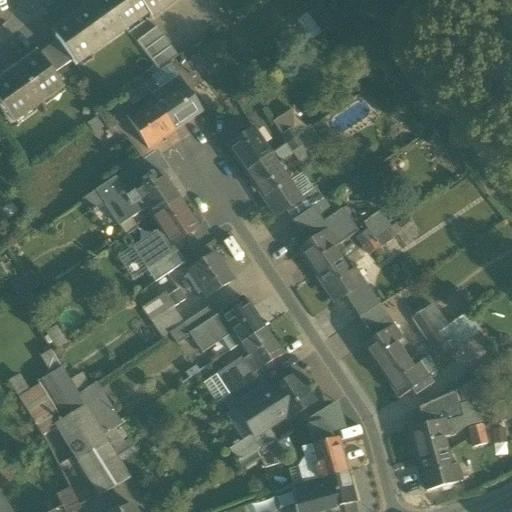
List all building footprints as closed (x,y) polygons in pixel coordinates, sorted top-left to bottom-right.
[(72,62),(76,67),(147,16),(151,21),(179,0),(97,0),(51,33),(58,43),(72,62)] [(321,4),(306,14),(321,35),(335,26),(321,4)] [(321,35),(306,14),(296,20),(310,42),(321,35)] [(137,43),(158,71),(177,57),(156,28),(137,43)] [(58,43),(48,50),(38,57),(53,76),(62,69),(72,62),(58,43)] [(0,82),(0,106),(13,124),(62,89),(53,76),(38,57),(37,55),(0,82)] [(150,78),(151,79),(158,89),(177,77),(169,65),(150,78)] [(150,95),(157,105),(184,87),(177,77),(158,89),(150,95)] [(360,77),(345,77),(345,95),(359,95),(360,77)] [(151,79),(143,84),(150,95),(158,89),(151,79)] [(142,100),(150,95),(143,84),(135,90),(142,100)] [(184,87),(157,105),(175,132),(202,114),(184,87)] [(321,95),(311,103),(321,117),(332,109),(321,95)] [(148,150),(175,132),(157,105),(130,123),(148,150)] [(271,124),(280,137),(291,129),(297,138),(307,131),(292,110),(271,124)] [(307,131),(297,138),(303,146),(291,154),(293,156),(297,163),(325,144),(314,127),(307,131)] [(280,137),(286,146),(297,138),(291,129),(280,137)] [(441,140),(433,129),(420,139),(429,150),(441,140)] [(225,148),(243,174),(270,156),(252,130),(225,148)] [(286,146),(291,154),(303,146),(297,138),(286,146)] [(286,146),(270,156),(277,166),(293,156),(291,154),(286,146)] [(277,166),(270,156),(243,174),(262,203),(273,219),(285,212),(299,202),(299,201),(288,185),(289,185),(288,183),(277,166)] [(302,174),(288,183),(289,185),(288,185),(299,201),(314,191),(302,174)] [(135,192),(134,193),(147,212),(152,220),(178,203),(160,175),(135,192)] [(94,193),(102,204),(122,191),(121,190),(114,179),(94,193)] [(143,214),(147,212),(134,193),(129,185),(121,190),(122,191),(102,204),(104,206),(119,229),(142,213),(143,214)] [(285,212),(292,222),(323,201),(316,190),(314,191),(299,201),(299,202),(285,212)] [(102,204),(94,193),(81,202),(90,216),(104,206),(102,204)] [(331,213),(323,201),(292,222),(299,234),(307,229),(320,220),(331,213)] [(152,220),(159,230),(171,248),(175,245),(197,230),(178,203),(152,220)] [(341,212),(322,224),(338,247),(356,234),(341,212)] [(357,239),(362,247),(385,232),(391,228),(380,212),(363,224),(368,232),(357,239)] [(322,224),(320,220),(299,234),(307,245),(314,241),(309,233),(322,224)] [(333,250),(338,247),(322,224),(309,233),(314,241),(307,245),(297,252),(315,279),(316,278),(340,262),(333,250)] [(180,253),(175,245),(171,248),(159,230),(130,250),(146,273),(147,274),(177,254),(178,255),(180,253)] [(391,242),(385,232),(362,247),(369,257),(380,249),(391,242)] [(146,273),(130,250),(117,258),(132,282),(146,273)] [(147,274),(154,285),(184,265),(178,255),(177,254),(147,274)] [(186,274),(205,302),(233,284),(214,256),(186,274)] [(349,276),(340,262),(316,278),(335,307),(346,299),(364,287),(354,272),(349,276)] [(32,271),(11,286),(23,307),(37,297),(33,291),(41,285),(32,271)] [(346,299),(351,306),(369,294),(364,287),(346,299)] [(445,310),(465,297),(460,289),(440,302),(445,310)] [(166,300),(173,310),(184,302),(177,293),(166,300)] [(173,310),(166,300),(163,294),(140,310),(151,325),(172,311),(173,310)] [(359,319),(378,307),(369,294),(351,306),(359,319)] [(222,401),(230,412),(237,407),(267,387),(258,373),(283,356),(265,329),(249,305),(241,310),(238,306),(216,321),(190,338),(202,357),(222,343),(227,340),(228,339),(232,336),(239,347),(247,358),(243,361),(242,359),(216,376),(203,385),(216,405),(222,401)] [(379,306),(378,307),(359,319),(367,330),(386,317),(379,306)] [(414,322),(421,333),(432,326),(438,334),(447,329),(433,308),(414,322)] [(208,309),(182,326),(182,327),(190,338),(216,321),(208,309)] [(169,335),(182,327),(182,326),(172,311),(151,325),(161,340),(169,335)] [(447,329),(438,334),(444,342),(451,353),(482,333),(469,314),(447,329)] [(376,329),(388,321),(386,317),(367,330),(373,340),(380,335),(376,329)] [(362,348),(379,374),(405,357),(397,345),(402,342),(392,327),(388,321),(376,329),(380,335),(373,340),(362,348)] [(68,343),(56,326),(45,333),(57,351),(68,343)] [(427,342),(438,334),(432,326),(421,333),(427,342)] [(182,327),(169,335),(176,346),(190,338),(182,327)] [(427,342),(433,350),(444,342),(438,334),(427,342)] [(227,340),(222,343),(229,354),(239,347),(232,336),(228,339),(227,340)] [(451,353),(444,342),(433,350),(445,368),(456,360),(451,353)] [(43,361),(54,379),(64,373),(53,355),(43,361)] [(413,368),(405,357),(379,374),(397,400),(411,391),(415,397),(432,385),(428,379),(418,365),(413,368)] [(77,461),(100,497),(130,480),(130,479),(122,466),(112,452),(107,444),(103,438),(85,408),(78,396),(69,381),(64,373),(54,379),(29,395),(20,401),(41,435),(56,425),(78,461),(77,461)] [(82,373),(69,381),(78,396),(90,387),(82,373)] [(267,387),(237,407),(255,434),(256,435),(268,428),(284,417),(287,422),(315,404),(296,375),(270,392),(267,387)] [(9,383),(20,401),(29,395),(18,377),(9,383)] [(476,402),(472,381),(455,393),(459,406),(476,402)] [(90,387),(78,396),(85,408),(103,438),(114,430),(122,425),(96,384),(90,387)] [(419,409),(422,422),(423,422),(460,412),(459,406),(455,393),(419,409)] [(418,460),(418,461),(447,453),(448,453),(445,441),(453,439),(466,428),(467,427),(481,424),(476,402),(459,406),(460,412),(423,422),(425,426),(423,426),(409,430),(417,460),(418,460)] [(321,423),(324,435),(325,435),(329,434),(344,430),(336,405),(306,422),(308,426),(321,423)] [(243,442),(255,434),(237,407),(230,412),(229,412),(230,414),(226,417),(243,442)] [(307,427),(310,439),(324,435),(321,423),(308,426),(307,427)] [(487,445),(484,435),(483,431),(482,429),(482,428),(481,424),(467,427),(471,439),(473,448),(487,445)] [(229,450),(237,464),(256,452),(275,440),(275,439),(268,428),(256,435),(255,434),(243,442),(229,450)] [(506,429),(492,429),(492,444),(506,444),(506,429)] [(124,445),(114,430),(103,438),(107,444),(112,452),(124,445)] [(299,469),(304,485),(318,481),(348,473),(339,441),(331,443),(328,444),(325,435),(324,435),(310,439),(313,448),(303,451),(306,462),(302,463),(299,469)] [(262,463),(265,469),(286,463),(275,440),(256,452),(262,463)] [(129,441),(124,445),(112,452),(122,466),(138,455),(129,441)] [(244,474),(262,463),(256,452),(237,464),(244,474)] [(451,467),(447,453),(418,461),(426,491),(462,482),(457,465),(451,467)] [(304,485),(299,469),(288,472),(293,488),(304,485)] [(348,473),(318,481),(322,494),(315,496),(320,511),(322,511),(335,509),(343,507),(354,504),(356,504),(348,473)] [(336,511),(335,509),(322,511),(320,511),(315,496),(322,494),(318,481),(304,485),(293,488),(298,507),(294,508),(294,511),(336,511)] [(0,511),(11,511),(0,489),(0,511)] [(62,508),(64,511),(76,511),(80,510),(69,489),(56,496),(62,508)]
